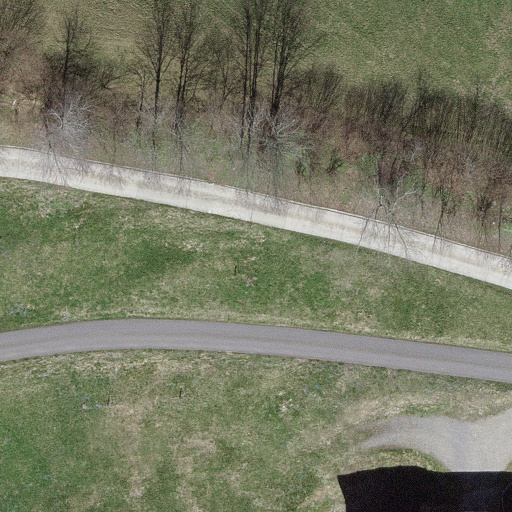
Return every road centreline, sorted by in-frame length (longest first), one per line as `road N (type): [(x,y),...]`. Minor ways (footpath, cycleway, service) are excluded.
road 1 (unclassified): [(511,284),(456,259),(0,174)]
road 2 (residential): [(511,377),(156,346),(0,360)]
